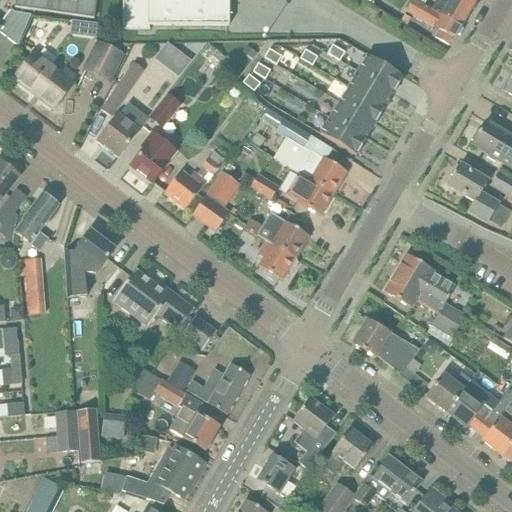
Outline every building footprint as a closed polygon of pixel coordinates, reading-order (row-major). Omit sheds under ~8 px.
[(15,0),(15,8),(94,19),(96,0),(15,0)] [(124,0),(124,31),(148,31),(148,26),(229,26),(228,0),(124,0)] [(435,38),(450,46),(454,39),(454,40),(462,27),(440,14),(432,9),(415,0),(413,0),(406,12),(439,31),(435,38)] [(440,14),(462,27),(477,0),(436,0),(432,9),(440,14)] [(0,32),(17,46),(31,15),(14,12),(11,10),(2,22),(0,20),(0,32)] [(85,69),(109,80),(121,56),(98,44),(85,69)] [(247,46),(242,52),(246,55),(253,60),(257,55),(247,46)] [(332,46),(327,54),(339,61),(344,52),(332,46)] [(268,49),(263,58),(275,65),(281,57),(268,49)] [(305,50),(300,58),(311,66),(317,58),(305,50)] [(35,54),(28,64),(15,79),(53,109),(73,83),(35,54)] [(367,56),(358,71),(394,93),(394,92),(395,93),(402,80),(403,77),(367,56)] [(142,70),(132,63),(101,111),(111,117),(142,70)] [(257,64),(252,72),(264,79),(269,71),(257,64)] [(358,71),(348,87),(384,109),(394,93),(358,71)] [(249,75),(242,83),(253,92),(259,84),(249,75)] [(348,87),(339,103),(375,125),(376,123),(384,111),(383,110),(384,109),(348,87)] [(180,105),(168,95),(149,119),(162,129),(180,105)] [(339,103),(329,119),(365,141),(375,125),(339,103)] [(119,113),(109,126),(97,142),(118,158),(147,121),(128,106),(121,115),(119,113)] [(262,120),(277,129),(275,132),(286,138),(302,149),(310,136),(268,110),(262,120)] [(329,119),(320,135),(356,156),(357,154),(358,154),(365,142),(365,141),(329,119)] [(511,138),(485,122),(472,145),(511,169),(511,138)] [(272,130),(265,124),(254,140),(261,146),(272,130)] [(157,138),(151,133),(141,147),(144,149),(130,168),(151,184),(176,153),(163,143),(164,140),(160,136),(157,138)] [(286,138),(273,158),(297,173),(298,174),(334,195),(347,173),(330,163),(323,158),(322,159),(311,152),(310,153),(302,149),(286,138)] [(214,152),(201,167),(211,175),(224,159),(214,152)] [(0,162),(0,201),(7,193),(19,177),(0,162)] [(488,181),(477,175),(460,165),(447,186),(474,203),(468,213),(487,224),(499,205),(480,194),(488,181)] [(511,200),(511,179),(498,171),(489,186),(511,200)] [(181,172),(176,178),(164,194),(185,210),(197,194),(207,183),(193,172),(189,178),(181,172)] [(321,217),(334,195),(304,177),(298,174),(297,173),(284,196),(321,217)] [(279,188),(258,175),(250,189),(271,201),(279,188)] [(0,235),(10,242),(13,232),(17,216),(14,214),(26,198),(16,191),(0,210),(0,225),(2,227),(0,229),(0,235)] [(13,232),(39,252),(49,240),(39,233),(59,207),(41,194),(29,210),(13,232)] [(207,196),(204,200),(192,216),(215,233),(230,213),(207,196)] [(309,237),(292,227),(283,222),(270,214),(266,221),(262,227),(250,220),(245,228),(258,236),(258,237),(266,241),(296,259),(309,237)] [(256,239),(258,237),(258,236),(245,228),(243,231),(256,239)] [(115,250),(90,231),(74,252),(74,253),(64,254),(67,299),(86,297),(84,274),(95,275),(115,250)] [(266,241),(258,255),(263,258),(258,267),(266,271),(263,275),(276,283),(278,279),(282,281),(288,272),(292,272),(298,263),(295,260),(296,259),(266,241)] [(406,255),(395,274),(465,317),(466,316),(445,303),(451,293),(455,288),(433,274),(434,272),(406,255)] [(40,260),(17,262),(17,271),(20,271),(21,277),(25,277),(28,316),(44,315),(40,260)] [(156,317),(176,333),(194,310),(159,284),(157,287),(136,271),(112,303),(147,329),(156,317)] [(416,302),(438,315),(430,328),(451,341),(465,317),(395,274),(383,293),(411,310),(416,302)] [(23,308),(10,309),(11,322),(24,321),(23,308)] [(181,335),(203,351),(216,333),(195,317),(181,335)] [(412,359),(419,351),(390,334),(367,320),(352,345),(375,359),(376,357),(400,375),(412,359)] [(511,325),(503,339),(511,344),(511,325)] [(9,343),(11,369),(20,368),(18,342),(9,343)] [(400,375),(422,392),(427,386),(413,375),(420,366),(412,359),(400,375)] [(192,382),(186,392),(227,416),(250,376),(231,365),(224,376),(214,370),(203,389),(192,382)] [(11,369),(13,381),(13,386),(22,385),(20,368),(11,369)] [(170,431),(188,442),(205,452),(219,428),(197,415),(203,406),(162,381),(149,375),(137,368),(135,371),(136,384),(136,395),(146,401),(152,391),(155,393),(154,394),(181,410),(176,418),(177,418),(170,431)] [(172,370),(166,383),(182,392),(189,380),(172,370)] [(427,396),(425,398),(445,414),(471,381),(461,374),(454,383),(443,375),(427,396)] [(471,381),(445,414),(466,430),(469,425),(477,431),(499,403),(498,403),(471,381)] [(134,385),(122,385),(123,400),(135,399),(134,385)] [(481,442),(501,457),(511,443),(511,392),(509,390),(477,431),(485,438),(481,442)] [(298,463),(308,471),(336,434),(326,427),(334,417),(310,399),(292,422),(303,430),(294,443),(306,452),(298,463)] [(23,403),(15,404),(7,405),(8,418),(25,417),(23,403)] [(76,412),(80,464),(101,463),(97,411),(76,412)] [(55,413),(57,437),(77,436),(75,412),(55,413)] [(350,429),(338,445),(332,453),(322,466),(332,474),(342,461),(355,471),(373,447),(350,429)] [(57,437),(47,438),(48,454),(78,452),(77,436),(57,437)] [(511,443),(501,457),(511,465),(511,443)] [(205,464),(174,447),(173,449),(168,447),(147,483),(127,476),(126,478),(105,473),(101,491),(119,495),(120,491),(121,492),(143,499),(164,506),(171,493),(184,500),(205,464)] [(260,497),(280,511),(287,498),(295,487),(287,482),(294,470),(272,457),(257,481),(267,486),(260,497)] [(369,476),(355,496),(353,500),(354,500),(366,508),(375,495),(385,503),(392,494),(405,504),(422,483),(388,457),(373,478),(369,476)] [(79,482),(84,482),(83,469),(60,471),(60,478),(79,482)] [(355,496),(336,483),(316,511),(344,511),(354,500),(353,500),(355,496)] [(453,511),(443,504),(446,501),(431,490),(414,511),(407,511),(402,508),(398,511),(453,511)] [(141,503),(143,499),(121,492),(117,500),(129,505),(133,498),(141,503)] [(238,511),(264,511),(245,501),(238,511)]
